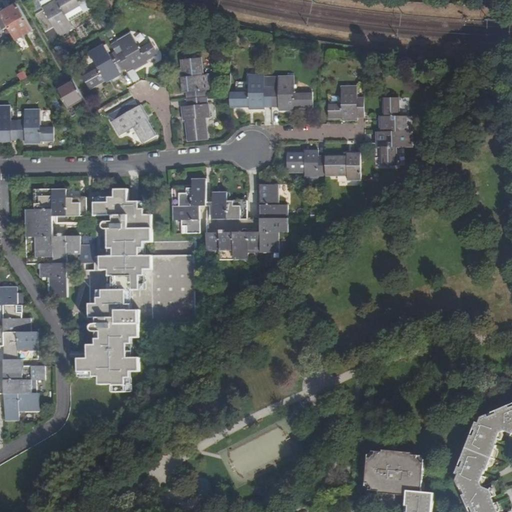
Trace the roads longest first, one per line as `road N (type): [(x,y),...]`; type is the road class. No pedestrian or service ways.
road 1 (residential): [(4,170),(7,247),(64,340),(66,405),(54,429),(0,460)]
road 2 (residential): [(4,170),(248,153)]
